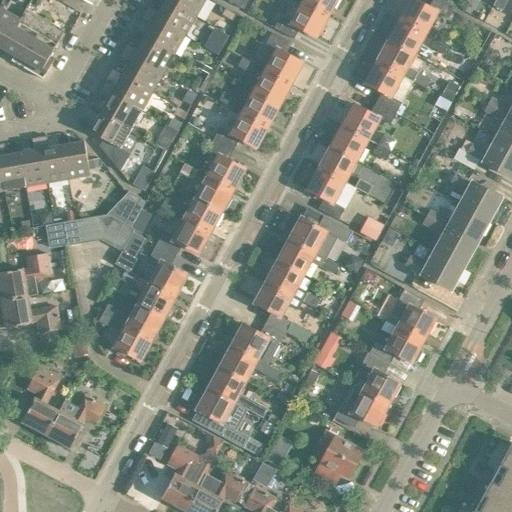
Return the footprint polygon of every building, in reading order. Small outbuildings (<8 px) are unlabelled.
[(165,0),(159,11),(149,5),(145,12),(186,35),(196,17),(167,0),(165,0)] [(205,0),(167,0),(196,17),(205,0)] [(230,0),(230,1),(243,8),(247,0),(230,0)] [(305,0),(303,3),(328,17),(336,0),(305,0)] [(437,11),(448,17),(454,7),(441,0),(432,0),(429,7),(415,0),(410,0),(401,19),(425,33),(437,11)] [(509,0),(498,0),(495,6),(504,11),(509,0)] [(301,28),(317,36),(328,17),(303,3),(293,23),(281,17),(275,28),(295,39),(301,28)] [(72,7),(69,13),(71,19),(77,22),(82,12),(72,7)] [(15,55),(12,60),(27,69),(30,64),(41,70),(38,75),(44,79),(55,59),(50,56),(65,30),(27,8),(20,19),(3,49),(15,55)] [(226,8),(222,15),(233,21),(237,14),(226,8)] [(3,9),(0,13),(0,46),(3,49),(20,19),(3,9)] [(141,19),(152,25),(145,37),(175,54),(186,35),(145,12),(141,19)] [(389,41),(413,54),(425,33),(401,19),(389,41)] [(214,27),(204,46),(218,54),(229,35),(214,27)] [(267,43),(278,49),(267,71),(291,84),(303,62),(287,53),(292,43),(273,32),(267,43)] [(138,49),(127,43),(124,49),(164,73),(175,54),(145,37),(138,49)] [(444,55),(449,46),(436,40),(431,49),(444,55)] [(426,89),(431,80),(407,67),(413,54),(389,41),(378,62),(402,75),(426,89)] [(120,56),(130,62),(123,74),(153,91),(164,73),(124,49),(120,56)] [(238,67),(251,74),(256,65),(243,58),(238,67)] [(402,102),(391,96),(402,75),(378,62),(366,83),(382,92),(376,103),(396,114),(402,102)] [(291,84),(267,71),(254,94),(278,106),(291,84)] [(116,86),(106,80),(102,87),(142,110),(153,91),(123,74),(116,86)] [(452,102),(460,86),(449,80),(441,96),(452,102)] [(98,93),(109,99),(102,112),(132,129),(142,110),(102,87),(98,93)] [(197,94),(189,89),(182,99),(191,104),(197,94)] [(225,91),(220,100),(233,108),(238,99),(225,91)] [(278,106),(254,94),(243,113),(268,126),(278,106)] [(508,104),(493,96),(488,104),(504,113),(508,104)] [(371,113),(355,104),(343,127),(367,140),(379,118),(390,124),(396,114),(376,103),(371,113)] [(485,111),(500,120),(504,113),(488,104),(485,111)] [(100,146),(121,171),(131,154),(121,148),(132,129),(102,112),(91,131),(104,139),(100,146)] [(240,139),(256,147),(268,126),(243,113),(232,134),(221,128),(215,139),(234,150),(240,139)] [(511,117),(509,116),(497,138),(511,146),(511,117)] [(173,117),(169,125),(170,126),(178,130),(182,123),(182,122),(173,117)] [(166,124),(156,142),(167,149),(178,130),(170,126),(169,125),(166,124)] [(331,148),(356,161),(367,140),(343,127),(331,148)] [(49,147),(47,135),(39,137),(48,182),(69,179),(63,145),(49,147)] [(32,138),(34,150),(20,152),(27,186),(48,182),(39,137),(32,138)] [(484,162),(511,177),(511,146),(497,138),(484,162)] [(244,169),(229,160),(234,150),(215,139),(209,150),(220,156),(208,178),(232,191),(244,169)] [(465,139),(460,149),(467,152),(473,143),(465,139)] [(91,175),(87,155),(85,141),(63,145),(69,179),(91,175)] [(486,149),(473,142),(473,143),(467,152),(467,153),(479,160),(480,161),(486,149)] [(6,155),(4,143),(0,143),(0,160),(5,190),(27,186),(20,152),(6,155)] [(386,161),(391,152),(378,145),(373,155),(386,161)] [(320,168),(344,182),(356,161),(331,148),(320,168)] [(459,148),(453,158),(474,170),(479,160),(467,153),(467,152),(460,149),(459,148)] [(99,158),(88,160),(91,169),(101,167),(99,158)] [(184,165),(179,173),(193,181),(198,173),(184,165)] [(345,209),(333,202),(344,182),(320,168),(309,189),(325,198),(320,209),(339,219),(345,209)] [(456,172),(450,183),(463,190),(469,179),(456,172)] [(138,178),(134,185),(145,190),(148,184),(138,178)] [(232,191),(208,178),(197,198),(221,211),(232,191)] [(373,186),(360,178),(356,186),(369,193),(373,186)] [(501,198),(473,182),(460,206),(488,222),(501,198)] [(141,199),(130,193),(126,200),(137,205),(141,199)] [(167,198),(162,207),(175,214),(180,205),(167,198)] [(221,211),(197,198),(185,220),(209,233),(221,211)] [(472,236),(478,240),(488,222),(460,206),(447,228),(470,241),(472,236)] [(445,218),(431,210),(427,217),(441,225),(445,218)] [(52,212),(40,214),(42,226),(54,224),(52,212)] [(98,216),(102,240),(111,245),(122,221),(109,214),(98,216)] [(139,214),(132,227),(135,228),(142,232),(149,220),(139,214)] [(87,218),(91,242),(102,240),(98,216),(87,218)] [(326,259),(327,258),(338,237),(347,242),(352,232),(324,216),(319,227),(302,218),(290,240),(326,259)] [(368,216),(360,232),(376,240),(384,224),(368,216)] [(423,225),(437,232),(441,225),(427,217),(423,225)] [(76,220),(80,244),(91,242),(87,218),(76,220)] [(29,219),(21,221),(23,228),(30,227),(31,227),(29,219)] [(64,222),(68,246),(80,244),(76,220),(64,222)] [(182,245),(198,254),(209,233),(185,220),(174,241),(163,234),(157,246),(176,256),(182,245)] [(122,251),(135,228),(132,227),(122,221),(111,245),(122,251)] [(473,248),(467,245),(470,241),(447,228),(435,251),(463,266),(473,248)] [(310,261),(334,274),(339,265),(327,258),(326,259),(290,240),(278,261),(303,275),(310,261)] [(186,275),(170,266),(176,256),(157,246),(151,256),(162,262),(150,284),(174,297),(186,275)] [(423,274),(451,290),(463,266),(435,251),(424,270),(421,268),(422,263),(411,256),(400,275),(417,285),(423,274)] [(39,295),(36,278),(52,275),(48,252),(27,256),(29,267),(0,272),(0,290),(2,301),(29,297),(39,295)] [(351,253),(344,266),(357,273),(364,260),(351,253)] [(303,301),(315,307),(320,299),(297,286),(303,275),(278,261),(266,283),(302,302),(303,301)] [(135,287),(140,278),(127,271),(122,280),(135,287)] [(291,322),(280,316),(287,304),(298,310),(302,302),(266,283),(256,302),(272,311),(265,324),(285,334),(291,322)] [(174,297),(150,284),(139,305),(163,317),(174,297)] [(435,319),(418,310),(424,299),(405,289),(399,300),(407,304),(401,316),(392,312),(386,321),(423,341),(435,319)] [(6,328),(38,322),(40,332),(61,329),(57,306),(31,310),(29,297),(2,301),(6,328)] [(122,311),(109,304),(104,314),(117,321),(151,339),(163,317),(139,305),(132,319),(121,313),(122,311)] [(112,328),(117,321),(104,314),(99,321),(112,328)] [(117,321),(113,328),(123,334),(116,347),(140,360),(151,339),(117,321)] [(370,352),(370,353),(390,364),(395,353),(411,362),(412,361),(415,362),(418,361),(423,352),(422,349),(419,347),(423,341),(386,321),(382,330),(391,334),(385,346),(376,342),(370,352)] [(260,332),(244,324),(233,345),(268,364),(285,334),(265,324),(260,332)] [(80,331),(68,334),(70,345),(82,343),(80,331)] [(86,344),(74,346),(76,356),(88,353),(86,344)] [(252,367),(275,380),(280,371),(268,364),(233,345),(220,368),(244,381),(252,367)] [(316,363),(328,369),(335,357),(323,350),(316,363)] [(400,383),(384,374),(390,364),(370,353),(370,352),(369,351),(362,364),(371,370),(360,390),(388,405),(400,383)] [(220,368),(209,389),(248,409),(257,414),(263,417),(268,408),(261,405),(238,392),(244,381),(220,368)] [(46,403),(59,380),(39,369),(29,388),(38,394),(23,422),(47,435),(60,411),(46,403)] [(319,376),(311,371),(305,383),(313,388),(319,376)] [(209,389),(198,408),(215,417),(208,428),(244,448),(250,437),(237,430),(248,409),(209,389)] [(361,417),(377,426),(388,405),(360,390),(349,411),(341,406),(335,417),(355,428),(361,417)] [(96,425),(106,406),(86,395),(74,418),(60,411),(47,435),(71,448),(86,420),(96,425)] [(275,425),(266,420),(260,430),(269,434),(275,425)] [(329,448),(316,472),(335,483),(341,472),(349,477),(362,451),(336,436),(337,434),(327,428),(319,442),(329,448)] [(162,432),(157,442),(167,448),(173,438),(162,432)] [(179,445),(168,464),(179,470),(177,474),(176,473),(162,497),(187,511),(207,474),(224,443),(215,438),(206,454),(199,456),(179,445)] [(157,442),(150,454),(161,460),(167,448),(157,442)] [(511,511),(511,443),(474,511),(511,511)] [(263,462),(253,479),(267,487),(277,470),(263,462)] [(189,511),(217,511),(224,500),(223,499),(225,495),(241,503),(251,484),(226,471),(220,481),(207,474),(187,511),(189,511)] [(256,511),(255,511),(277,511),(270,508),(276,498),(251,484),(241,503),(256,511)]
